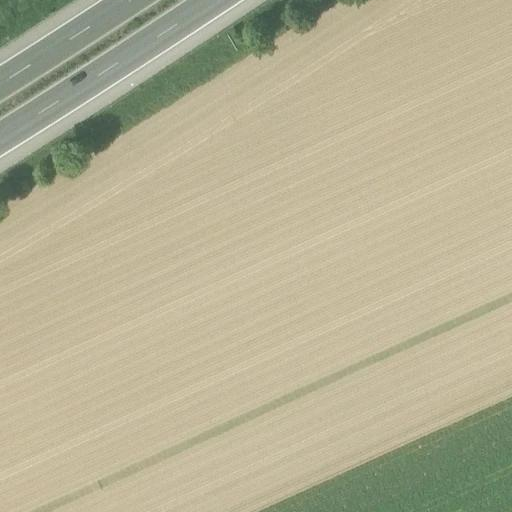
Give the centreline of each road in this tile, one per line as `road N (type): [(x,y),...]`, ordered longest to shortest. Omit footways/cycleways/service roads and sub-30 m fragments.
road 1 (motorway): [(0,132),(205,0)]
road 2 (motorway): [(123,0),(0,78)]
